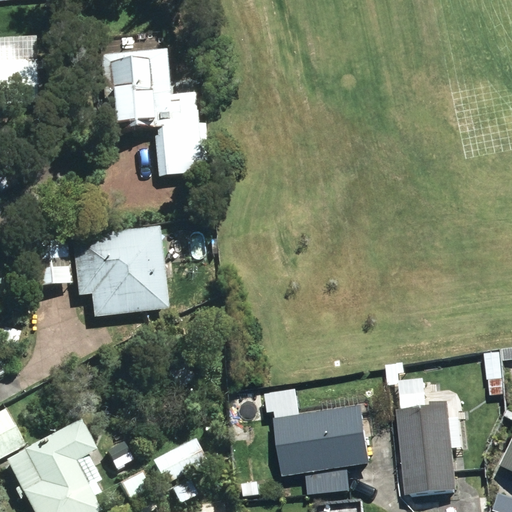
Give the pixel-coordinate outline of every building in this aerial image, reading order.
[(0,48),(0,113),(38,112),(36,47),(0,48)] [(155,137),(160,186),(204,183),(196,102),(177,104),(178,111),(172,112),(168,61),(102,66),(108,142),(155,137)] [(89,298),(92,321),(166,313),(157,232),(70,242),(76,300),(89,298)] [(27,255),(31,292),(70,288),(66,251),(27,255)] [(0,342),(0,353),(11,357),(18,334),(4,329),(0,342)] [(511,352),(503,354),(504,361),(511,360),(511,352)] [(487,357),(489,382),(504,381),(502,356),(487,357)] [(388,373),(391,400),(402,399),(400,387),(403,387),(402,372),(388,373)] [(399,416),(407,499),(459,494),(450,407),(433,409),(433,412),(399,416)] [(0,414),(0,460),(24,448),(5,411),(0,414)] [(276,424),(284,481),(370,469),(362,412),(276,424)] [(5,465),(29,511),(98,511),(92,501),(99,497),(93,486),(99,483),(87,459),(94,454),(78,424),(21,455),(21,456),(5,465)] [(152,464),(164,488),(206,467),(194,442),(152,464)] [(511,452),(503,470),(511,474),(511,452)] [(120,487),(131,507),(151,495),(140,476),(120,487)] [(150,485),(154,491),(161,487),(158,480),(150,485)] [(169,492),(178,508),(196,499),(188,483),(169,492)]
